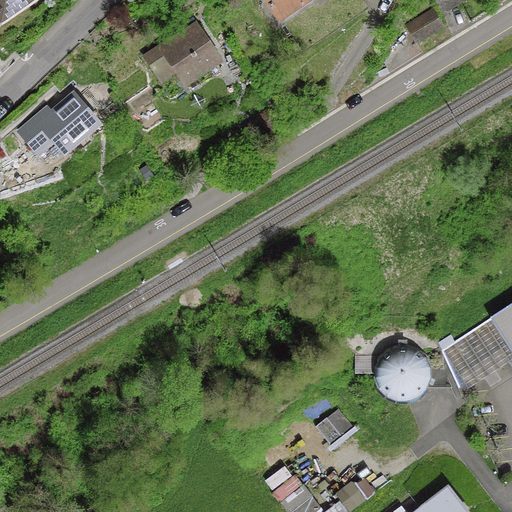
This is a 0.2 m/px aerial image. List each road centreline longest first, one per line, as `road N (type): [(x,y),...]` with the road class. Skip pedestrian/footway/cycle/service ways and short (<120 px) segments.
road 1 (residential): [(0,314),(511,15)]
road 2 (residential): [(0,88),(95,0)]
